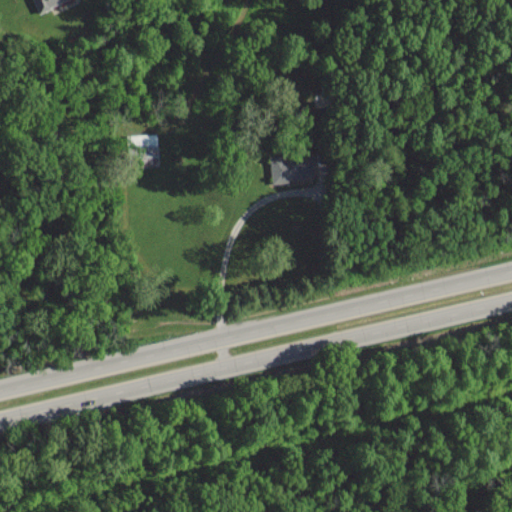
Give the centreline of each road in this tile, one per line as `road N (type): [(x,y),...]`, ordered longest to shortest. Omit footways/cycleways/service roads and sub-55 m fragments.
road 1 (primary): [(511,270),(0,393)]
road 2 (primary): [(226,367),(511,296)]
road 3 (primary): [(0,419),(226,367)]
